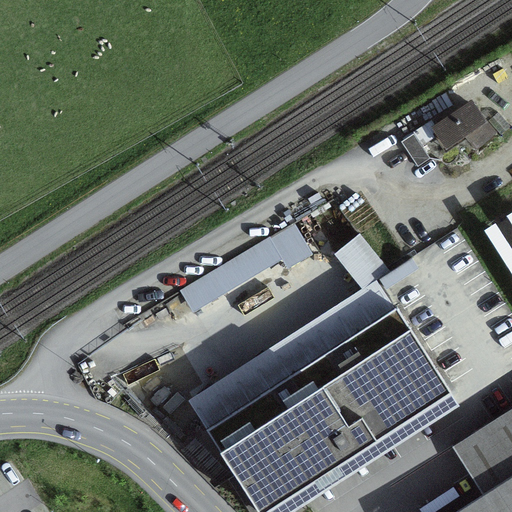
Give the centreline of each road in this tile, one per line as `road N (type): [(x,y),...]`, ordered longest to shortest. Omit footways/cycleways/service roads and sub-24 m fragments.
road 1 (residential): [(417,0),(0,275)]
road 2 (unclassified): [(200,511),(154,466),(86,424),(0,413)]
